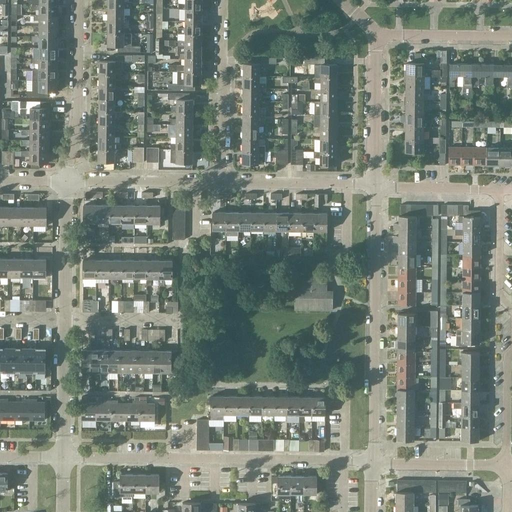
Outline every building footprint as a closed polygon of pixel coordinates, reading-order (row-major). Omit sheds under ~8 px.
[(107,0),(107,8),(124,8),(124,9),(129,9),(129,3),(124,3),(123,0),(107,0)] [(201,9),(201,0),(185,0),(185,3),(177,3),(177,9),(185,9),(201,9)] [(57,4),(39,4),(31,4),(31,9),(39,9),(39,15),(57,15),(57,4)] [(124,8),(107,8),(107,20),(124,21),(128,21),(129,15),(124,15),(124,9),(124,8)] [(201,22),(201,9),(185,9),(185,21),(201,22)] [(39,15),(33,15),(33,20),(39,20),(39,26),(57,26),(57,15),(39,15)] [(124,21),(107,20),(107,33),(123,33),(128,33),(128,28),(123,28),(124,21)] [(201,34),(201,22),(185,21),(185,28),(178,28),(177,34),(201,34)] [(33,26),(33,31),(39,31),(39,37),(57,37),(57,26),(39,26),(33,26)] [(123,33),(107,33),(107,46),(117,46),(117,52),(140,52),(140,46),(131,46),(131,33),(128,33),(123,33)] [(201,46),(201,34),(177,34),(179,34),(178,40),(177,46),(201,46)] [(57,37),(39,37),(31,36),(31,42),(39,42),(38,47),(57,47),(57,37)] [(201,59),(201,46),(177,46),(177,53),(179,57),(179,59),(184,59),(201,59)] [(34,47),(34,58),(38,58),(57,58),(57,47),(38,47),(38,48),(34,47)] [(440,76),(446,76),(446,63),(440,63),(440,71),(432,71),(432,70),(424,70),(424,63),(421,63),(421,53),(414,53),(414,63),(406,63),(406,75),(424,76),(440,76)] [(57,58),(38,58),(33,58),(33,63),(38,63),(38,69),(57,69),(57,58)] [(201,72),(201,59),(184,59),(184,65),(176,65),(176,71),(201,72)] [(115,61),(99,61),(99,74),(115,74),(121,74),(121,68),(115,68),(115,61)] [(259,71),(260,63),(243,63),(243,76),(259,76),(265,76),(265,71),(259,71)] [(471,63),(449,63),(449,75),(463,75),(462,97),(471,97),(471,63)] [(493,87),(493,64),(471,63),(471,97),(472,82),(478,82),(478,75),(485,75),(485,87),(493,87)] [(511,87),(511,63),(493,64),(493,87),(494,76),(507,76),(506,87),(511,87)] [(337,77),(337,64),(321,64),(321,77),(337,77)] [(16,77),(16,69),(10,69),(10,79),(21,79),(21,77),(16,77)] [(57,80),(57,69),(38,69),(32,69),(32,80),(57,80)] [(201,84),(201,72),(176,71),(176,84),(167,84),(167,90),(194,90),(194,84),(201,84)] [(115,74),(99,74),(99,86),(115,86),(115,87),(121,87),(121,80),(115,80),(115,74)] [(424,88),(424,76),(406,75),(405,88),(424,88)] [(259,76),(243,76),(243,88),(259,89),(259,76)] [(337,89),(337,77),(321,77),(314,77),(314,83),(321,83),(321,89),(337,89)] [(57,91),(57,80),(32,80),(32,91),(26,91),(26,97),(47,97),(47,91),(57,91)] [(115,86),(99,86),(98,99),(115,99),(120,99),(121,93),(115,93),(115,87),(115,86)] [(259,101),(259,89),(243,88),(243,101),(259,101)] [(424,101),(424,88),(405,88),(405,101),(424,101)] [(337,102),(337,89),(321,89),(321,102),(337,102)] [(115,99),(98,99),(98,111),(114,111),(120,112),(121,106),(115,106),(115,99)] [(176,99),(176,106),(170,106),(170,112),(176,112),(192,112),(193,99),(189,99),(176,99)] [(40,107),(40,101),(18,101),(18,107),(18,113),(30,113),(30,119),(48,119),(48,108),(40,107)] [(259,108),(259,101),(243,101),(242,113),(259,113),(259,114),(265,114),(265,108),(259,108)] [(424,114),(424,101),(405,101),(405,113),(424,114)] [(337,102),(321,102),(314,102),(314,114),(321,114),(337,114),(337,102)] [(114,124),(114,111),(98,111),(98,124),(114,124)] [(192,112),(176,112),(176,119),(170,119),(170,125),(176,125),(176,124),(192,125),(192,112)] [(259,126),(259,114),(259,113),(242,113),(242,126),(259,126)] [(424,120),(424,114),(405,113),(405,126),(430,126),(430,120),(424,120)] [(337,127),(337,114),(321,114),(320,127),(337,127)] [(48,130),(48,119),(30,119),(30,130),(48,130)] [(114,124),(98,124),(98,136),(114,136),(114,137),(121,137),(121,131),(114,131),(114,124)] [(176,124),(176,125),(176,131),(170,131),(170,137),(176,138),(176,137),(192,137),(192,125),(176,124)] [(259,133),(259,126),(242,126),(242,139),(259,139),(265,139),(265,133),(259,133)] [(430,127),(430,126),(405,126),(405,139),(423,139),(423,131),(429,131),(429,127),(430,127)] [(337,139),(337,127),(320,127),(313,127),(313,133),(320,133),(320,139),(337,139)] [(48,130),(30,130),(21,129),(21,135),(30,135),(30,140),(48,140),(48,130)] [(114,136),(98,136),(98,149),(114,149),(120,149),(120,143),(114,143),(114,137),(114,136)] [(192,137),(176,137),(176,138),(176,144),(170,144),(170,150),(176,150),(192,150),(192,137)] [(242,139),(242,151),(264,151),(264,145),(259,146),(259,139),(242,139)] [(336,152),(337,139),(320,139),(320,152),(336,152)] [(423,139),(405,139),(405,151),(423,152),(423,145),(429,145),(429,143),(429,140),(423,139)] [(48,151),(48,140),(30,140),(21,140),(21,145),(30,146),(30,151),(48,151)] [(461,165),(461,147),(448,147),(448,165),(461,165)] [(474,165),(474,147),(461,147),(461,165),(474,165)] [(487,165),(487,147),(474,147),(474,165),(487,165)] [(499,165),(499,147),(487,147),(487,165),(499,165)] [(511,165),(511,147),(499,147),(499,165),(511,165)] [(114,162),(114,149),(98,149),(98,162),(114,162)] [(192,150),(176,150),(176,157),(170,157),(170,162),(176,162),(192,162),(192,150)] [(48,163),(48,151),(30,151),(21,151),(21,156),(30,156),(30,162),(48,163)] [(264,158),(264,151),(242,151),(242,164),(259,164),(264,164),(264,158)] [(336,165),(336,152),(320,152),(313,152),(313,157),(320,158),(320,165),(336,165)] [(327,194),(321,194),(314,194),(314,206),(322,206),(322,203),(327,203),(327,194)] [(96,222),(96,204),(83,204),(83,222),(96,222)] [(109,223),(109,205),(96,204),(96,222),(109,223)] [(121,223),(122,205),(109,205),(109,223),(121,223)] [(134,223),(134,205),(122,205),(121,223),(134,223)] [(147,223),(147,205),(134,205),(134,223),(147,223)] [(147,205),(147,223),(160,223),(160,205),(147,205)] [(0,224),(8,225),(8,207),(0,206),(0,224)] [(20,225),(21,207),(8,207),(8,225),(20,225)] [(33,225),(33,207),(21,207),(20,225),(33,225)] [(33,207),(33,225),(46,225),(46,207),(33,207)] [(480,216),(480,210),(470,210),(470,216),(458,216),(458,222),(463,222),(463,229),(480,229),(480,216)] [(225,230),(226,212),(212,212),(212,230),(225,230)] [(238,230),(238,212),(226,212),(225,230),(238,230)] [(250,230),(251,212),(238,212),(238,230),(238,238),(243,238),(243,230),(250,230)] [(263,230),(263,212),(251,212),(250,230),(263,230)] [(275,231),(276,212),(263,212),(263,230),(275,231)] [(288,231),(288,213),(276,212),(275,231),(288,231)] [(300,231),(301,213),(288,213),(288,231),(300,231)] [(313,231),(313,213),(301,213),(300,231),(313,231)] [(327,231),(327,213),(313,213),(313,231),(327,231)] [(394,229),(399,229),(416,229),(417,216),(399,216),(399,224),(394,224),(394,229)] [(416,242),(416,229),(399,229),(399,236),(394,236),(394,241),(398,242),(416,242)] [(480,229),(463,229),(455,229),(455,234),(463,234),(463,241),(480,241),(480,229)] [(480,254),(480,241),(463,241),(463,254),(480,254)] [(398,242),(398,254),(416,254),(416,242),(398,242)] [(416,267),(416,254),(398,254),(398,266),(416,267)] [(480,267),(480,254),(463,254),(463,266),(480,267)] [(20,277),(20,259),(8,259),(7,277),(20,277)] [(33,277),(33,259),(20,259),(20,277),(33,277)] [(33,259),(33,277),(46,277),(46,259),(33,259)] [(95,277),(96,260),(83,259),(82,277),(95,277)] [(108,283),(108,278),(108,260),(96,260),(95,277),(96,277),(96,282),(108,283)] [(121,278),(121,260),(108,260),(108,278),(121,278)] [(133,278),(134,260),(121,260),(121,278),(133,278)] [(134,260),(133,278),(133,282),(139,282),(139,278),(146,278),(146,260),(134,260)] [(159,278),(159,260),(146,260),(146,278),(146,286),(151,286),(151,278),(159,278)] [(164,278),(172,278),(172,260),(159,260),(159,278),(158,286),(164,286),(164,278)] [(416,279),(416,267),(398,266),(398,279),(416,279)] [(480,279),(480,267),(463,266),(462,279),(480,279)] [(326,279),(301,279),(295,279),(295,310),(332,310),(332,291),(326,291),(326,279)] [(416,292),(416,279),(398,279),(398,292),(416,292)] [(480,292),(480,279),(462,279),(462,292),(480,292)] [(415,305),(416,292),(398,292),(398,305),(415,305)] [(480,305),(480,292),(462,292),(462,304),(480,305)] [(92,306),(93,301),(93,299),(82,299),(82,311),(98,312),(98,306),(92,306)] [(479,317),(480,305),(462,304),(462,317),(479,317)] [(397,326),(415,327),(415,313),(398,313),(397,326)] [(479,330),(479,317),(462,317),(462,330),(479,330)] [(415,339),(415,327),(397,326),(397,339),(415,339)] [(479,343),(479,330),(462,330),(462,343),(479,343)] [(458,341),(458,332),(450,331),(449,340),(458,341)] [(415,352),(415,339),(397,339),(397,352),(415,352)] [(0,370),(9,371),(9,349),(0,349),(0,350),(0,370)] [(18,371),(18,349),(9,349),(9,371),(18,371)] [(26,371),(27,349),(18,349),(18,371),(26,371)] [(35,371),(35,349),(27,349),(26,371),(35,371)] [(35,349),(35,371),(45,371),(45,349),(35,349)] [(91,371),(91,350),(82,349),(81,371),(91,371)] [(100,371),(100,350),(91,350),(91,371),(100,371)] [(108,371),(109,350),(100,350),(100,371),(108,371)] [(117,372),(117,350),(109,350),(108,371),(117,372)] [(126,372),(126,350),(117,350),(117,372),(126,372)] [(135,372),(135,350),(126,350),(126,372),(135,372)] [(144,372),(144,350),(135,350),(135,372),(144,372)] [(152,372),(153,350),(144,350),(144,372),(152,372)] [(161,372),(161,350),(153,350),(152,372),(161,372)] [(161,350),(161,372),(171,372),(171,350),(161,350)] [(461,364),(479,365),(479,351),(461,351),(461,364)] [(415,364),(415,352),(397,352),(397,364),(415,364)] [(414,377),(415,364),(397,364),(397,377),(414,377)] [(479,377),(479,365),(461,364),(461,377),(479,377)] [(414,390),(414,377),(397,377),(397,390),(414,390)] [(479,390),(479,377),(461,377),(461,389),(479,390)] [(478,402),(479,390),(461,389),(461,402),(478,402)] [(414,402),(414,390),(397,390),(397,402),(414,402)] [(223,419),(223,414),(223,396),(210,396),(210,419),(223,419)] [(236,414),(236,396),(223,396),(223,414),(236,414)] [(249,414),(249,396),(236,396),(236,414),(249,414)] [(261,414),(261,396),(249,396),(249,414),(261,414)] [(274,414),(274,396),(261,396),(261,414),(274,414)] [(286,415),(287,396),(274,396),(274,414),(286,415)] [(286,415),(286,422),(299,422),(299,415),(299,397),(287,396),(286,415)] [(312,415),(312,397),(299,397),(299,415),(299,422),(304,422),(304,415),(312,415)] [(325,415),(325,397),(312,397),(312,415),(312,421),(324,421),(324,415),(325,415)] [(15,419),(15,402),(7,402),(7,399),(0,399),(0,419),(15,419)] [(29,419),(29,400),(22,399),(22,402),(15,402),(15,419),(29,419)] [(29,400),(29,419),(44,420),(44,402),(36,402),(36,400),(29,400)] [(96,420),(96,402),(88,402),(88,400),(81,400),(81,420),(96,420)] [(110,420),(110,400),(103,400),(103,403),(96,402),(96,420),(110,420)] [(125,420),(125,403),(117,403),(117,400),(110,400),(110,420),(125,420)] [(139,420),(139,400),(132,400),(132,403),(125,403),(125,420),(139,420)] [(139,400),(139,420),(154,420),(154,403),(146,403),(146,401),(139,400)] [(414,415),(414,402),(397,402),(396,415),(414,415)] [(478,402),(461,402),(453,402),(453,408),(461,408),(461,415),(478,415),(478,402)] [(414,428),(414,415),(396,415),(396,427),(414,428)] [(478,428),(478,415),(461,415),(461,427),(478,428)] [(414,440),(414,428),(396,427),(396,440),(414,440)] [(478,441),(478,428),(461,427),(461,440),(478,441)] [(308,438),(308,444),(314,444),(314,451),(323,451),(323,439),(308,438)] [(223,439),(223,450),(238,450),(238,444),(233,444),(233,439),(223,439)] [(263,450),(273,450),(273,439),(258,439),(258,444),(263,444),(263,450)] [(249,451),(248,441),(239,441),(239,451),(249,451)] [(111,481),(112,496),(125,496),(133,496),(133,492),(132,492),(132,474),(119,474),(119,481),(111,481)] [(145,492),(145,474),(132,474),(132,492),(133,492),(145,492)] [(145,474),(145,492),(158,492),(158,474),(145,474)] [(290,493),(290,475),(277,475),(277,493),(277,498),(290,499),(290,493)] [(303,494),(303,476),(290,475),(290,493),(303,494)] [(303,476),(303,494),(316,494),(316,476),(303,476)] [(413,492),(408,491),(402,491),(396,491),(395,491),(395,504),(413,505),(413,492)] [(478,511),(477,511),(477,505),(469,505),(470,499),(458,499),(457,505),(460,505),(459,511),(479,511),(478,511)] [(199,511),(200,503),(200,502),(182,502),(181,511),(199,511)] [(254,511),(255,504),(255,503),(237,503),(236,511),(254,511)]
